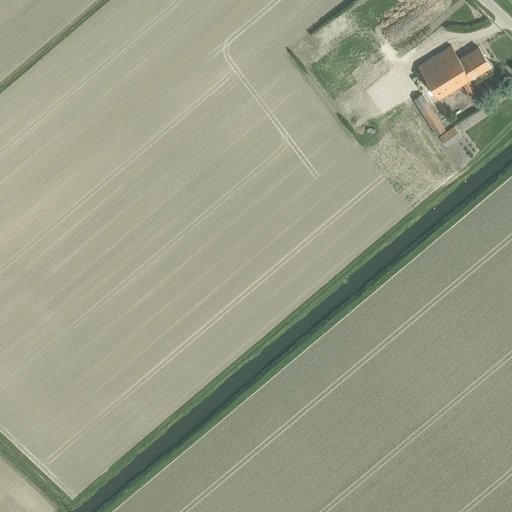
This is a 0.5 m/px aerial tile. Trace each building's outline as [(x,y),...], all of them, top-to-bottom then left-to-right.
[(347,13),(314,37),(305,45),(312,52),(321,46),(322,47),(354,23),(347,13)] [(468,79),(490,66),(478,46),(459,58),(451,45),(418,66),(438,98),(462,83),(469,95),(476,91),(468,79)] [(380,107),(404,89),(382,59),(358,78),(362,84),(338,102),(348,115),(372,97),(380,107)] [(414,99),(436,135),(444,130),(422,94),(414,99)] [(454,127),(439,137),(446,145),(460,135),(454,127)]
